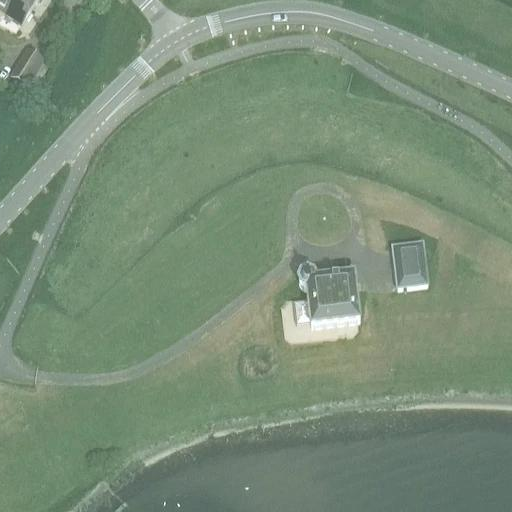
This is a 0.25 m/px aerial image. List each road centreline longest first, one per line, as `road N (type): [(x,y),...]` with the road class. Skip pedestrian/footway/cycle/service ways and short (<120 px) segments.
road 1 (tertiary): [(511,93),(321,14),(235,19),(175,41)]
road 2 (tertiary): [(0,221),(175,41)]
